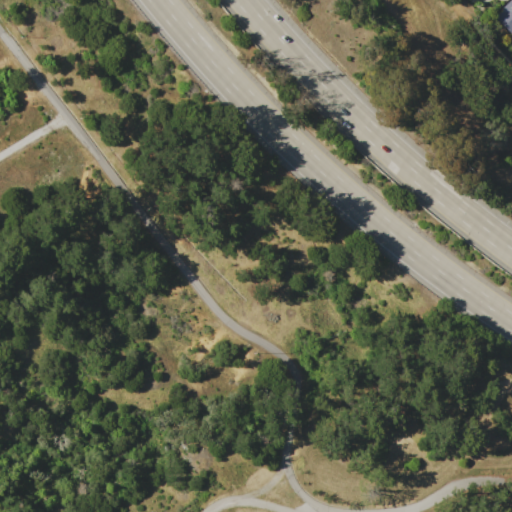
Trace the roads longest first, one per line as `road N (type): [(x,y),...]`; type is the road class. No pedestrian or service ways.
road 1 (motorway): [(157,0),(343,193),(511,323)]
road 2 (motorway): [(511,249),(365,128),(243,0)]
